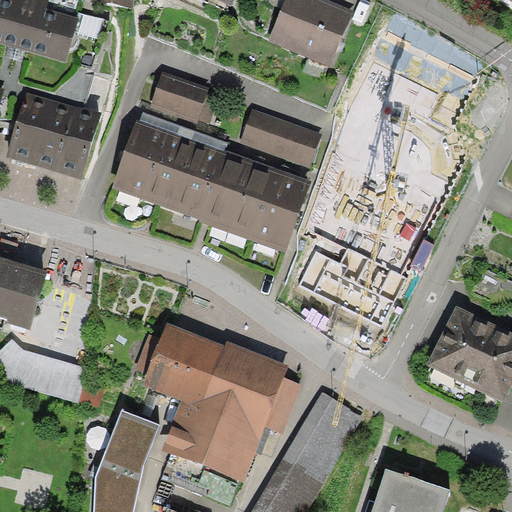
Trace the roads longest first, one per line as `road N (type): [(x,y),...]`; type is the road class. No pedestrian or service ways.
road 1 (residential): [(377,390),(202,272),(0,207)]
road 2 (residential): [(377,390),(511,121)]
road 3 (residential): [(511,458),(377,390)]
road 4 (residential): [(401,0),(511,65)]
